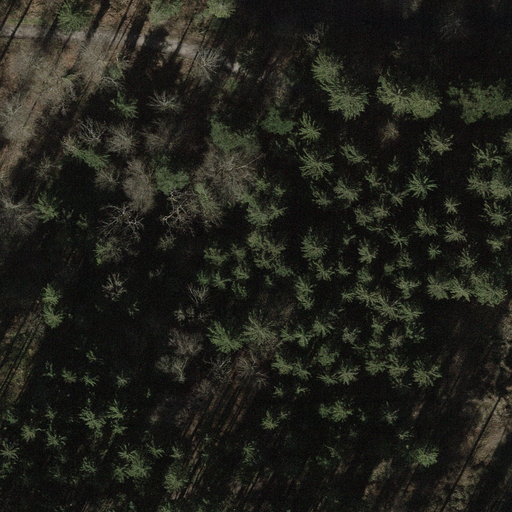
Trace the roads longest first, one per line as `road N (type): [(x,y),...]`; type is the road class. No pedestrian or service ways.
road 1 (track): [(0,32),(139,40),(321,97),(511,114)]
road 2 (track): [(80,511),(496,452)]
